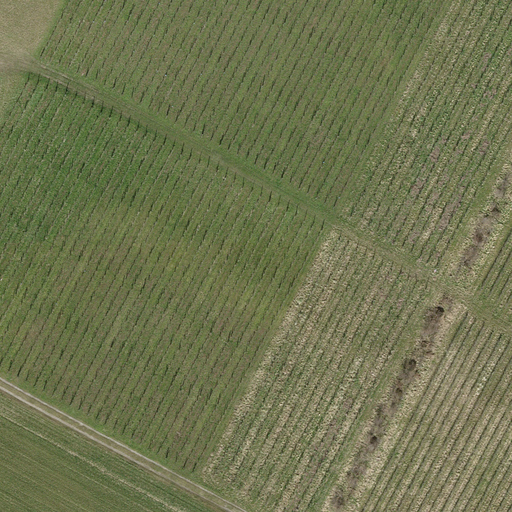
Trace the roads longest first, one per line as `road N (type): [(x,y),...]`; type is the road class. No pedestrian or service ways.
road 1 (track): [(0,55),(62,72),(324,212)]
road 2 (track): [(0,380),(241,511)]
